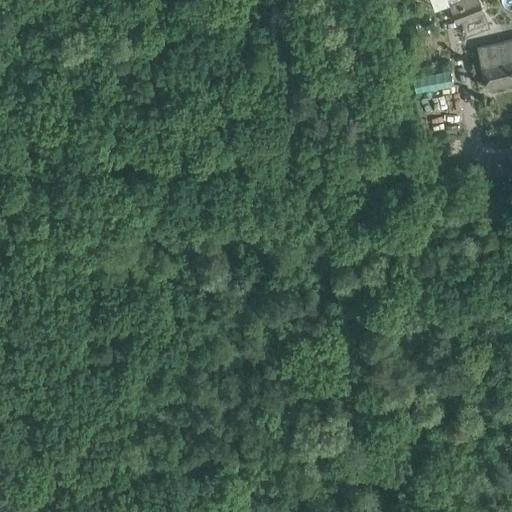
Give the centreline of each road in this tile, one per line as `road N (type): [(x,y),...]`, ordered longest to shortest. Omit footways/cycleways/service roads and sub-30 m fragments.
road 1 (tertiary): [(511,164),(0,138)]
road 2 (unclassified): [(71,511),(0,362)]
